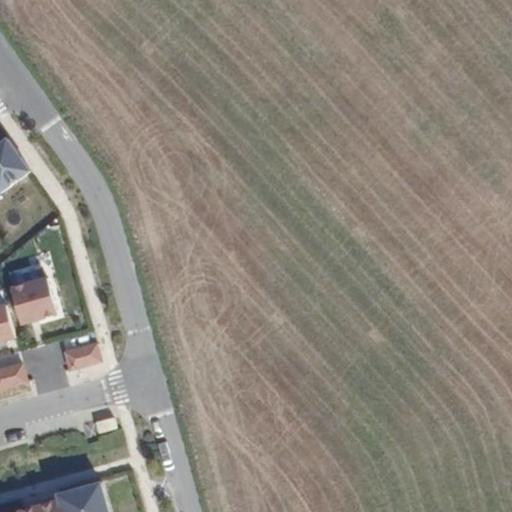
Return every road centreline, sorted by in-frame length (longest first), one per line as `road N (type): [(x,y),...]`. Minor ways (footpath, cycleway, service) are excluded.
road 1 (residential): [(18,86),(101,196),(151,375)]
road 2 (residential): [(151,375),(0,417)]
road 3 (residential): [(151,375),(189,511)]
